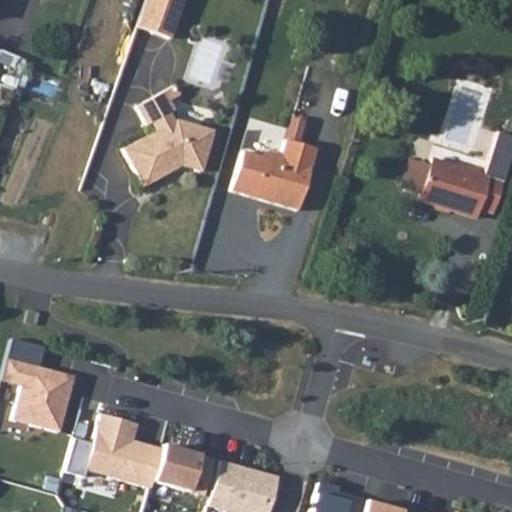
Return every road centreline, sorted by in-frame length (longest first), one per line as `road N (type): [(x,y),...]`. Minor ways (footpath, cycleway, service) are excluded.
road 1 (unclassified): [(332,322),(0,273)]
road 2 (unknown): [(96,290),(110,195),(104,154),(133,43)]
road 3 (residential): [(298,442),(511,501)]
road 4 (residential): [(115,391),(298,442)]
road 5 (unclassified): [(511,364),(332,322)]
road 6 (residential): [(332,322),(298,442)]
